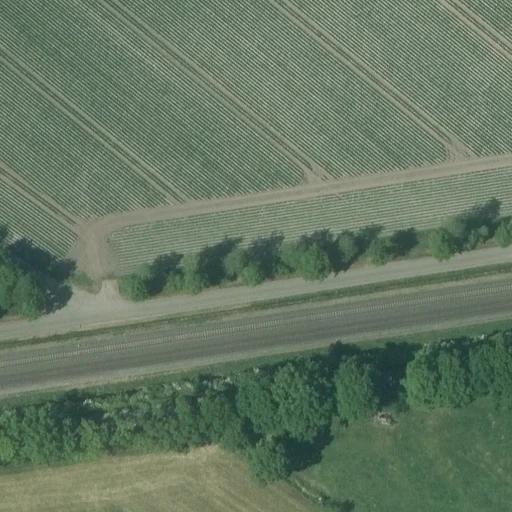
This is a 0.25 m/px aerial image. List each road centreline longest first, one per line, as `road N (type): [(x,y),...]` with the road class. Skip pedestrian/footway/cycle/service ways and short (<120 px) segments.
road 1 (unclassified): [(0,440),(511,359)]
road 2 (unclassified): [(0,331),(511,253)]
